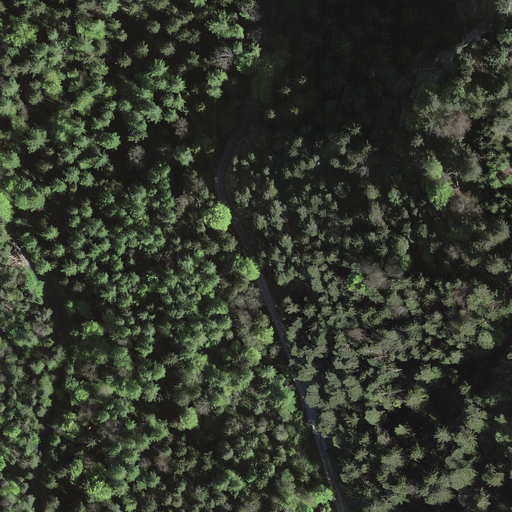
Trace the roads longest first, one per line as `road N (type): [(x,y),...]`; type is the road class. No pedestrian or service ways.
road 1 (track): [(340,511),(301,378),(221,196),(222,169),(289,0)]
road 2 (track): [(0,197),(61,328),(34,511)]
